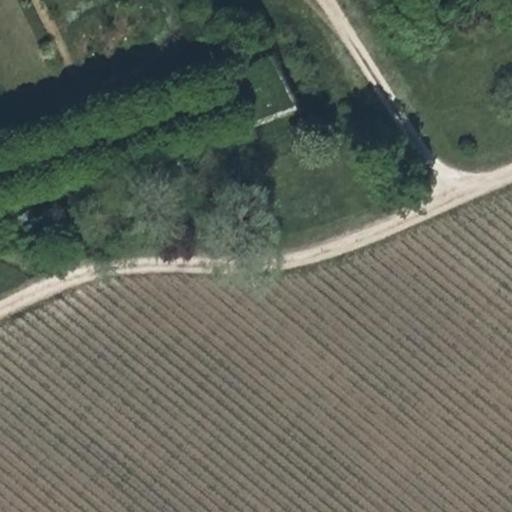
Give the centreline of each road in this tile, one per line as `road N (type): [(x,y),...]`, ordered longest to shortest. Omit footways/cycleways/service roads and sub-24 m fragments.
road 1 (track): [(511,170),(326,252),(254,265),(96,272),(0,310)]
road 2 (track): [(458,193),(428,161),(326,0)]
